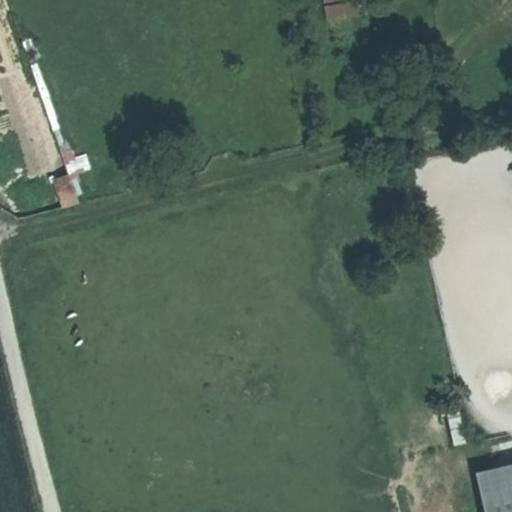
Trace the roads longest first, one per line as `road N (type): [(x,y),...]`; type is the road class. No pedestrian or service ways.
road 1 (track): [(440,0),(452,99),(442,123),(0,234)]
road 2 (track): [(0,276),(61,511)]
